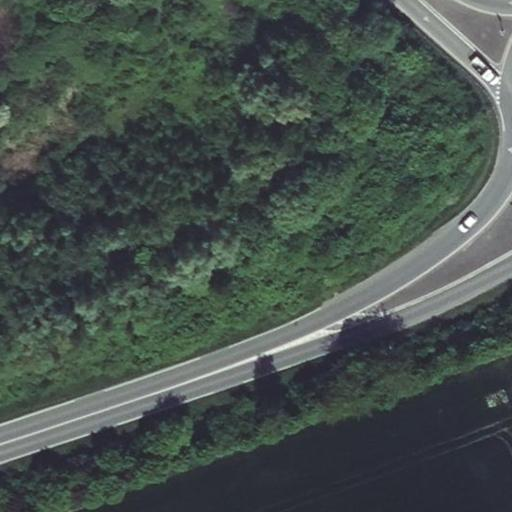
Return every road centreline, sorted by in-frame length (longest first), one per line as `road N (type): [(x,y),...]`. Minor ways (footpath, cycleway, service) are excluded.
road 1 (secondary): [(511,169),(479,216),(434,252),(243,363)]
road 2 (secondary): [(243,363),(417,312),(511,264)]
road 3 (secondary): [(0,444),(243,363)]
road 4 (secondary): [(404,0),(511,106)]
